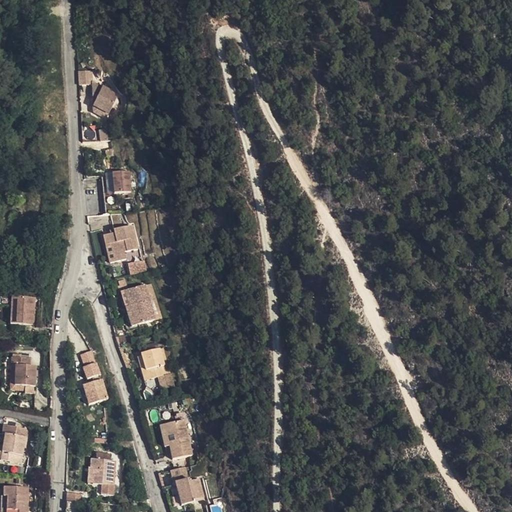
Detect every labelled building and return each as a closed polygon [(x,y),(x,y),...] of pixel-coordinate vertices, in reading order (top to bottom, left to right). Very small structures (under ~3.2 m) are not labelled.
[(78,85),(92,84),(91,70),(78,71),(78,85)] [(97,86),(86,87),(86,101),(99,100),(99,98),(97,86)] [(101,123),(115,128),(122,116),(119,106),(99,98),(99,100),(99,114),(102,116),(101,123)] [(110,133),(115,128),(101,123),(102,116),(99,114),(99,128),(110,133)] [(135,189),(118,190),(119,210),(136,208),(135,189)] [(137,240),(120,244),(119,249),(107,251),(111,262),(116,261),(121,278),(133,275),(132,267),(144,264),(137,240)] [(137,282),(138,290),(150,288),(148,279),(137,282)] [(150,300),(131,306),(143,340),(160,335),(150,300)] [(143,340),(131,306),(127,307),(137,343),(143,340)] [(43,309),(19,308),(17,336),(40,338),(43,309)] [(126,352),(128,361),(138,358),(140,358),(138,349),(126,352)] [(93,350),(79,354),(86,378),(100,374),(93,350)] [(124,362),(126,369),(131,368),(140,366),(138,358),(128,361),(124,362)] [(163,364),(144,368),(145,374),(149,387),(153,387),(154,396),(161,395),(166,393),(164,385),(169,383),(163,364)] [(30,404),(32,408),(40,408),(41,379),(36,378),(36,371),(29,371),(29,367),(21,366),(20,371),(16,371),(16,380),(22,380),(22,394),(24,398),(30,399),(30,404)] [(131,368),(126,369),(130,384),(135,382),(131,368)] [(145,374),(142,375),(147,398),(154,396),(153,387),(149,387),(145,374)] [(161,395),(164,407),(176,404),(173,391),(166,393),(161,395)] [(29,408),(32,408),(30,404),(30,399),(24,398),(22,394),(18,394),(17,405),(28,406),(29,408)] [(111,394),(89,400),(94,421),(116,416),(111,394)] [(187,436),(167,440),(171,462),(174,476),(195,471),(187,436)] [(7,460),(4,475),(26,479),(33,441),(7,437),(5,448),(8,448),(7,460)] [(171,462),(167,440),(161,442),(166,463),(171,462)] [(98,474),(114,475),(115,467),(99,466),(98,474)] [(96,481),(95,498),(104,499),(104,510),(116,511),(119,475),(114,475),(98,474),(94,473),(94,479),(96,481)] [(191,503),(185,483),(170,487),(173,497),(179,496),(180,500),(176,501),(178,511),(204,511),(201,500),(191,503)] [(28,511),(28,504),(4,503),(3,511),(28,511)]
